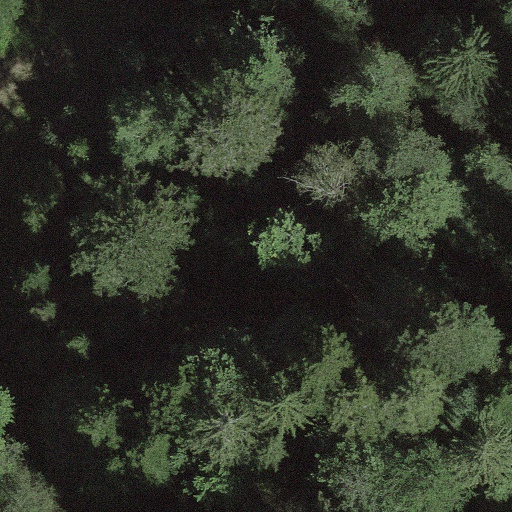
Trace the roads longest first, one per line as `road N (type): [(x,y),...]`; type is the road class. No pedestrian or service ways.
road 1 (track): [(0,122),(43,67),(139,0)]
road 2 (track): [(48,511),(0,378)]
